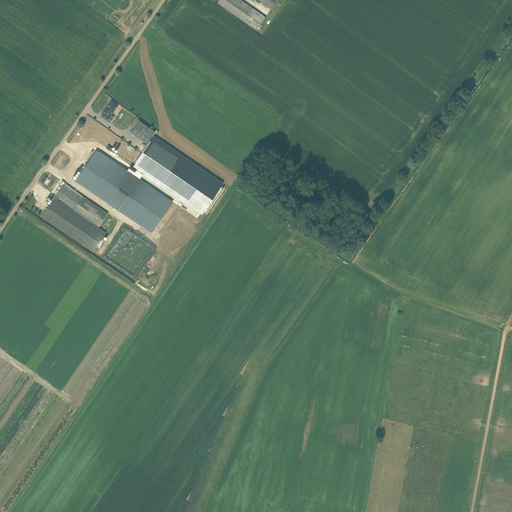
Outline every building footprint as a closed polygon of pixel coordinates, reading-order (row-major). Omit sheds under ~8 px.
[(219,0),(217,3),(256,30),(265,17),(241,0),(219,0)] [(258,0),(270,7),(271,9),(277,0),(258,0)] [(101,113),(108,119),(118,105),(111,100),(101,113)] [(131,132),(147,143),(155,132),(139,120),(131,132)] [(154,136),(133,167),(136,169),(137,169),(202,214),(204,211),(207,213),(224,188),(221,186),(223,183),(154,136)] [(172,201),(96,149),(75,180),(151,232),(172,201)] [(64,184),(41,216),(93,252),(98,244),(101,246),(104,242),(101,240),(106,233),(58,200),(59,198),(99,226),(108,213),(83,196),(62,180),(61,182),(64,184)]
